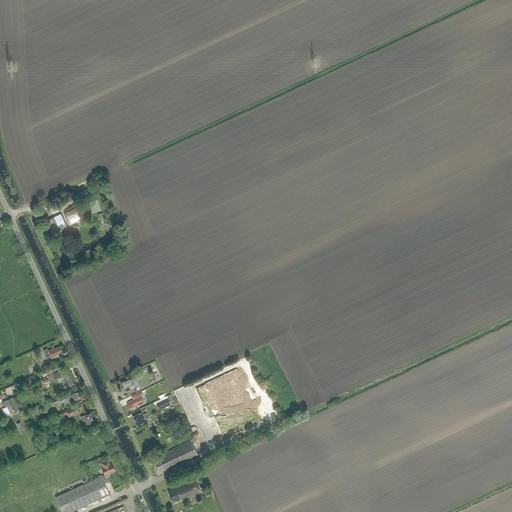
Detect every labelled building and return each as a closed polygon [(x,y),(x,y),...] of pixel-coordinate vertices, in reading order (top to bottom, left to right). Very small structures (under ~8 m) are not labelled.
[(86,190),(84,190),(69,197),(72,202),(89,195),(88,193),(92,192),(91,189),(87,191),(86,190)] [(53,218),(47,221),(52,232),(58,229),(59,231),(67,227),(61,214),(53,217),(53,218)] [(54,349),(48,351),(52,358),(57,356),(57,355),(62,352),(60,347),(54,349)] [(51,356),(48,351),(47,348),(43,350),(47,358),(51,356)] [(132,380),(143,376),(141,371),(129,376),(130,377),(120,382),(123,388),(130,385),(131,387),(134,385),(132,380)] [(65,388),(68,387),(68,388),(77,383),(72,373),(61,378),(60,374),(58,372),(53,374),(54,377),(55,380),(59,378),(62,384),(62,383),(64,388),(65,388)] [(71,392),(51,401),(53,407),(57,405),(56,403),(60,402),(61,404),(69,400),(69,399),(71,398),(73,402),(75,401),(83,397),(79,389),(72,393),(71,392)] [(131,409),(144,403),(141,396),(143,395),(141,391),(131,396),(133,399),(128,402),(129,403),(127,404),(129,407),(130,407),(131,409)] [(10,398),(1,402),(4,408),(3,408),(4,412),(3,412),(5,415),(17,410),(12,399),(10,399),(10,398)] [(168,399),(157,404),(160,410),(171,404),(168,399)] [(69,417),(77,414),(79,413),(76,405),(56,414),(58,419),(68,414),(69,417)] [(146,422),(145,420),(149,418),(147,414),(143,415),(142,413),(133,417),(137,426),(146,422)] [(82,418),(85,425),(76,429),(78,434),(87,430),(86,427),(95,423),(91,415),(87,417),(86,415),(82,418)] [(160,459),(154,462),(156,467),(159,471),(164,469),(166,472),(198,456),(194,448),(190,440),(159,455),(160,459)] [(105,474),(102,475),(104,479),(109,477),(108,474),(115,470),(112,463),(110,464),(108,460),(102,462),(104,467),(103,467),(105,474)] [(101,476),(95,479),(55,496),(62,511),(70,511),(109,495),(101,476)] [(180,499),(180,500),(185,498),(186,499),(200,492),(193,478),(172,488),(173,490),(168,493),(173,502),(180,499)]
